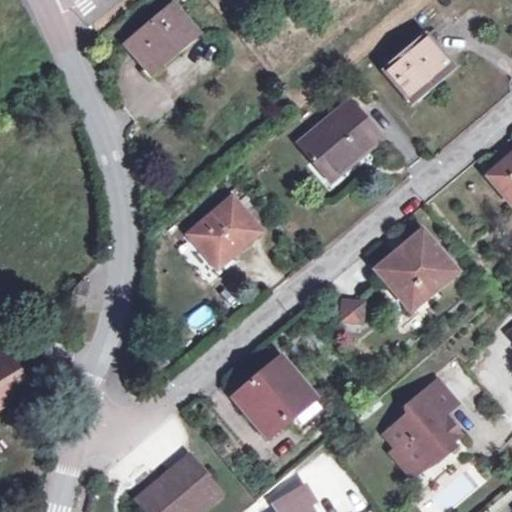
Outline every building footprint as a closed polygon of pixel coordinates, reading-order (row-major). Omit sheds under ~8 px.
[(198,32),(173,3),(126,43),(151,72),(198,32)] [(453,65),(427,35),(388,69),(413,99),(453,65)] [(380,137),(351,104),(303,145),(331,178),(380,137)] [(511,155),(489,175),(511,201),(511,155)] [(257,225),(233,196),(188,234),(217,267),(231,255),(232,256),(251,240),(246,235),(257,225)] [(262,231),(257,225),(246,235),(251,240),(262,231)] [(407,244),(394,255),(377,269),(403,300),(419,286),(426,294),(456,269),(424,231),(407,244)] [(407,244),(400,235),(387,246),(394,255),(407,244)] [(82,283),(75,287),(71,305),(82,308),(87,284),(82,283)] [(426,294),(419,286),(403,300),(409,308),(426,294)] [(363,303),(343,300),(340,320),(360,323),(363,303)] [(199,328),(215,314),(205,303),(189,316),(199,328)] [(7,349),(0,353),(0,408),(30,390),(7,349)] [(280,358),(235,396),(268,436),(294,414),(314,397),(280,358)] [(407,407),(412,413),(384,436),(396,449),(391,454),(408,473),(424,458),(429,464),(462,435),(449,421),(445,424),(440,419),(457,405),(436,381),(407,407)] [(323,409),(314,397),(294,414),(304,426),(323,409)] [(194,511),(218,492),(189,458),(141,498),(152,511),(194,511)] [(429,464),(424,458),(408,473),(413,478),(429,464)] [(282,511),(320,511),(306,486),(277,504),(282,511)]
